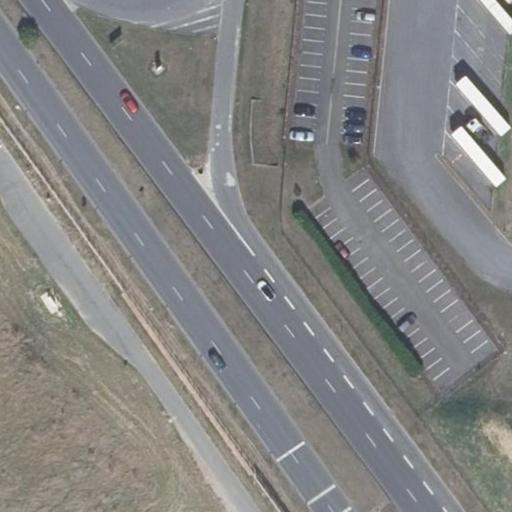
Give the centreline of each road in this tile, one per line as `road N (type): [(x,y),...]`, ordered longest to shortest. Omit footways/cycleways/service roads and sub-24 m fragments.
road 1 (primary): [(389,464),(40,0)]
road 2 (primary): [(0,45),(332,511)]
